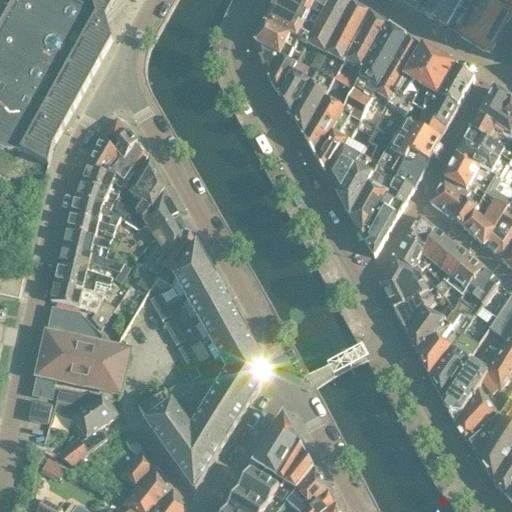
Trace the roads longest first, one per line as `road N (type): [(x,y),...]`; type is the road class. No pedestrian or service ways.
road 1 (residential): [(0,473),(64,172),(114,82)]
road 2 (unclassified): [(297,391),(146,118),(114,82)]
road 3 (unclassified): [(250,0),(234,32),(236,63),(365,295)]
road 4 (unclassified): [(389,339),(493,511)]
road 5 (residential): [(212,511),(271,412),(297,391)]
road 6 (residential): [(418,205),(493,77)]
road 7 (residential): [(369,0),(493,77)]
road 8 (unclassified): [(361,511),(297,391)]
road 9 (residential): [(511,287),(418,205)]
